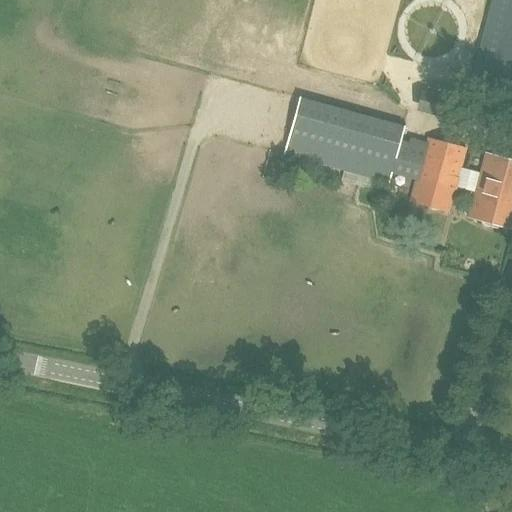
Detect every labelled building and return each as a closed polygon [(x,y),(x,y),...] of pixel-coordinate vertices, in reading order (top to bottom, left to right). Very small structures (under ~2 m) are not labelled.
[(511,0),(491,0),(470,80),(511,90),(511,0)] [(453,123),(459,104),(421,93),(417,114),(453,123)] [(466,148),(427,137),(425,142),(410,138),(409,142),(400,139),(403,126),(299,97),(284,153),(388,182),(391,171),(415,178),(409,200),(448,210),(466,148)] [(491,188),(511,194),(511,160),(485,153),(480,170),(494,174),(491,188)] [(468,216),(481,220),(484,225),(496,229),(502,225),(511,228),(511,194),(491,188),(494,174),(480,170),(468,216)]
